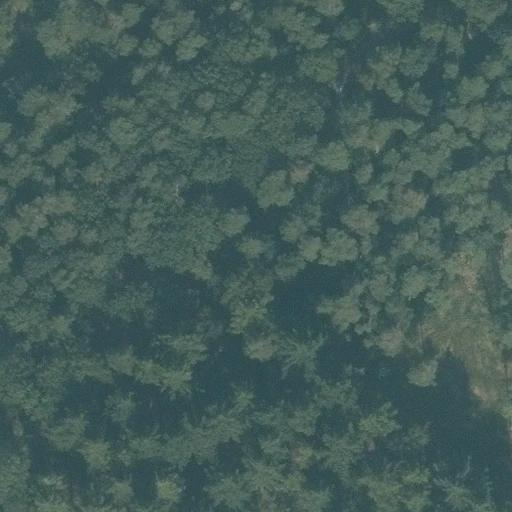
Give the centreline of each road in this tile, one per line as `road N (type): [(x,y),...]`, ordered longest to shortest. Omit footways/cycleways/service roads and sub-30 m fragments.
road 1 (secondary): [(0,468),(398,0)]
road 2 (track): [(506,511),(200,236)]
